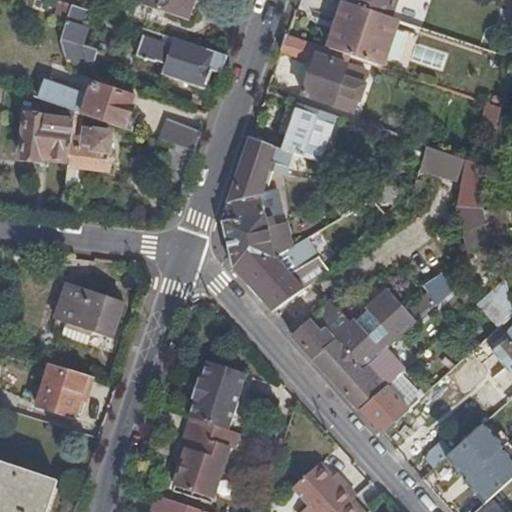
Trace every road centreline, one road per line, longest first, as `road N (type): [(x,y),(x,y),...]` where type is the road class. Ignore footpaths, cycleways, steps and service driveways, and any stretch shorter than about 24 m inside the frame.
road 1 (residential): [(427,511),(187,250)]
road 2 (tertiary): [(187,250),(94,511)]
road 3 (tertiary): [(270,0),(187,250)]
road 4 (residential): [(187,250),(0,224)]
